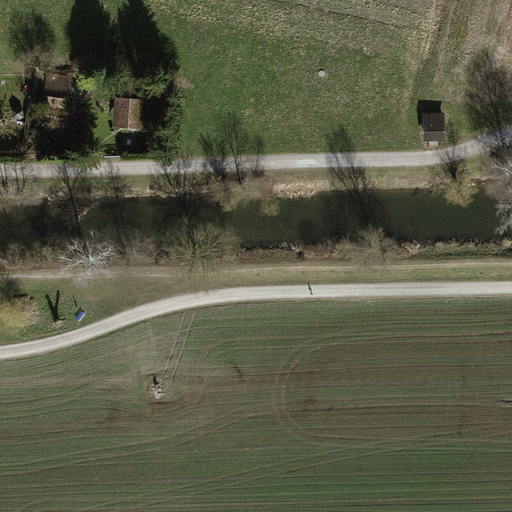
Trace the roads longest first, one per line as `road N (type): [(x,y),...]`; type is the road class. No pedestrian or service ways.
road 1 (track): [(511,287),(204,296),(0,353)]
road 2 (track): [(0,171),(433,159),(511,136)]
